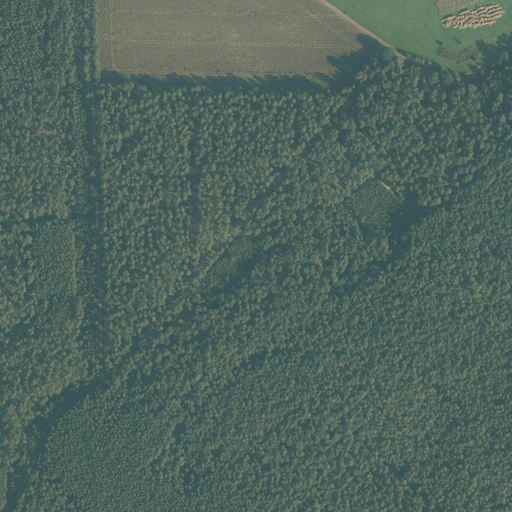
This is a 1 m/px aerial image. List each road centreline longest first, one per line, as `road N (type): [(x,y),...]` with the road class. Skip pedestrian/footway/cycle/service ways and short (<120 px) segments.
road 1 (track): [(394,52),(101,384)]
road 2 (track): [(73,401),(91,428),(159,467),(211,511)]
road 3 (track): [(98,215),(101,384)]
road 4 (track): [(394,52),(456,80),(511,49)]
road 5 (track): [(93,91),(98,215)]
